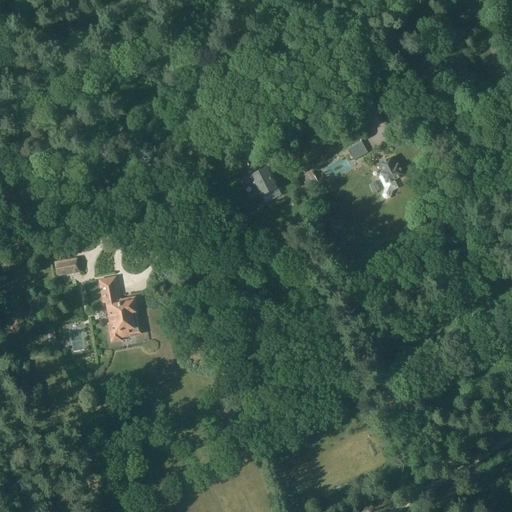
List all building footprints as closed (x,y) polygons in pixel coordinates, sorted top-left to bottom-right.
[(389,50),(406,39),(403,34),(385,44),(389,50)] [(361,142),(347,150),(335,157),(337,163),(346,157),(351,155),(354,161),(368,153),(361,142)] [(216,168),(231,160),(225,148),(209,155),(216,168)] [(395,180),(404,175),(398,165),(394,157),(378,165),(382,173),(381,173),(382,174),(381,175),(380,177),(385,188),(383,195),(385,199),(388,200),(391,198),(394,191),(399,188),(395,180)] [(260,198),(280,188),(270,166),(249,176),(250,177),(242,180),(245,186),(252,182),(260,198)] [(319,182),(315,176),(311,170),(295,179),(299,185),(305,182),(308,188),(319,182)] [(58,275),(80,271),(78,259),(56,263),(58,275)] [(129,336),(139,334),(134,302),(120,304),(117,290),(119,290),(116,278),(100,280),(104,302),(106,302),(111,330),(109,330),(111,343),(122,341),(121,336),(128,334),(129,336)] [(57,343),(54,327),(43,329),(46,345),(57,343)] [(290,428),(301,424),(296,413),(286,418),(290,428)]
